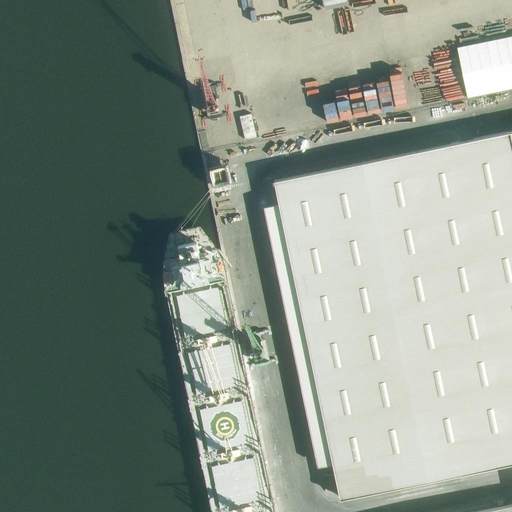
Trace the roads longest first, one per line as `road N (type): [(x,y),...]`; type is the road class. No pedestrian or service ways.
road 1 (unknown): [(309,511),(251,202),(257,169),(285,156),(511,107)]
road 2 (unknown): [(511,21),(269,53),(240,38),(211,0)]
road 3 (unknown): [(511,486),(389,511)]
